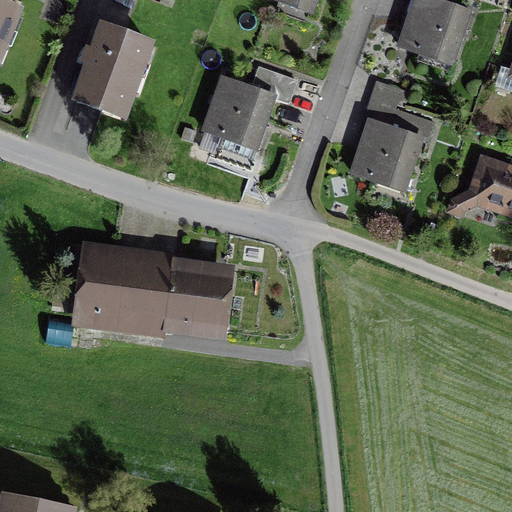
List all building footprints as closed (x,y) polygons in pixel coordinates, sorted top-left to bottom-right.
[(0,0),(0,59),(21,9),(0,0)] [(469,13),(430,0),(409,0),(406,11),(412,13),(400,48),(420,55),(422,49),(453,59),(461,37),(459,37),(462,28),(464,29),(469,13)] [(126,112),(150,46),(103,29),(94,53),(88,51),(83,65),(89,67),(77,102),(102,112),(105,104),(126,112)] [(287,104),(296,81),(260,68),(252,90),(223,80),(204,132),(224,139),(226,133),(257,144),(262,130),(261,130),(264,121),(265,122),(273,99),(287,104)] [(409,94),(377,83),(372,97),(405,108),(409,94)] [(394,116),(369,107),(358,138),(364,140),(352,175),(372,181),(374,176),(406,186),(410,172),(409,171),(412,163),(413,163),(421,141),(427,144),(434,123),(396,110),(394,116)] [(483,160),(470,199),(503,210),(502,213),(511,215),(511,173),(507,172),(508,169),(483,160)] [(87,274),(82,314),(219,331),(225,277),(102,261),(103,252),(81,249),(78,272),(87,274)] [(73,511),(74,511),(4,496),(0,511),(73,511)]
